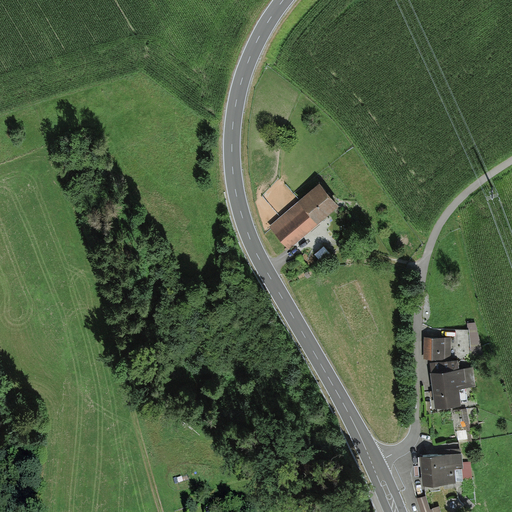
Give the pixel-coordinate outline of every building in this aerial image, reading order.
[(318,185),(270,227),(289,248),(320,222),(337,206),(318,185)] [(475,322),(467,322),(472,363),(483,362),(475,322)] [(451,335),(425,336),(425,357),(435,357),(451,357),(451,335)] [(457,358),(430,362),(432,376),(434,392),(436,405),(460,401),(458,387),(476,384),(473,365),(459,367),(457,358)] [(461,451),(421,454),(422,471),(423,482),(455,480),(454,466),(462,465),(461,451)] [(426,494),(417,497),(421,511),(441,511),(439,504),(430,507),(426,494)]
